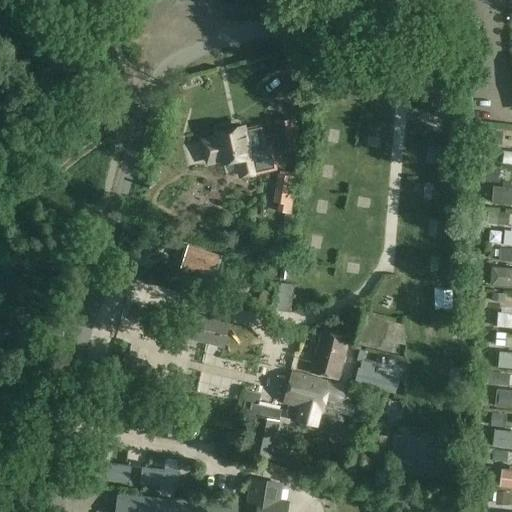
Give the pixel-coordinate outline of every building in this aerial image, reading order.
[(351,105),(380,96),(376,82),(347,92),(351,105)] [(296,118),(274,123),(280,152),(302,147),(296,118)] [(219,140),(205,143),(210,164),(225,161),(226,166),(242,162),(245,177),(266,172),(275,170),(270,144),(264,145),(260,125),(247,128),(246,127),(218,133),(219,140)] [(494,209),(511,209),(511,190),(494,190),(494,209)] [(444,211),(445,194),(431,192),(429,210),(444,211)] [(216,280),(222,257),(189,245),(181,268),(216,280)] [(493,293),(511,293),(511,270),(493,270),(493,293)] [(385,319),(396,298),(382,291),(372,312),(385,319)] [(174,335),(213,343),(226,345),(230,322),(179,312),(174,335)] [(496,330),(498,315),(485,314),(484,329),(496,330)] [(511,336),(511,315),(498,316),(498,336),(511,336)] [(427,351),(445,352),(445,343),(455,343),(456,329),(428,328),(427,351)] [(384,355),(389,334),(366,329),(361,349),(384,355)] [(312,362),(310,372),(310,373),(339,380),(350,338),(321,330),(312,362)] [(495,349),(494,333),(483,334),(484,349),(495,349)] [(147,362),(124,355),(119,374),(142,380),(147,362)] [(511,355),(500,356),(500,373),(511,373),(511,355)] [(399,395),(402,376),(361,370),(358,389),(399,395)] [(447,391),(446,372),(430,373),(431,392),(447,391)] [(347,388),(330,384),(295,374),(287,404),(304,408),(300,421),(317,425),(320,413),(322,413),(325,401),(343,406),(347,388)] [(511,394),(498,395),(499,417),(511,416),(511,394)] [(276,435),(281,411),(254,405),(252,415),(258,417),(250,455),(290,463),(295,439),(276,435)] [(444,437),(444,414),(422,413),(421,436),(444,437)] [(170,421),(153,424),(155,435),(172,431),(170,421)] [(223,458),(234,459),(239,455),(241,438),(237,433),(226,432),(221,436),(219,453),(223,458)] [(511,452),(511,435),(496,435),(496,452),(511,452)] [(419,463),(420,453),(442,457),(445,442),(404,436),(400,460),(419,463)] [(98,464),(96,484),(115,486),(116,480),(130,481),(132,467),(98,464)] [(141,490),(180,491),(181,471),(141,469),(141,490)] [(498,488),(511,488),(511,471),(499,471),(498,488)] [(251,480),(246,511),(286,511),(288,503),(280,501),(282,485),(251,480)] [(116,511),(239,511),(240,506),(118,495),(116,511)]
